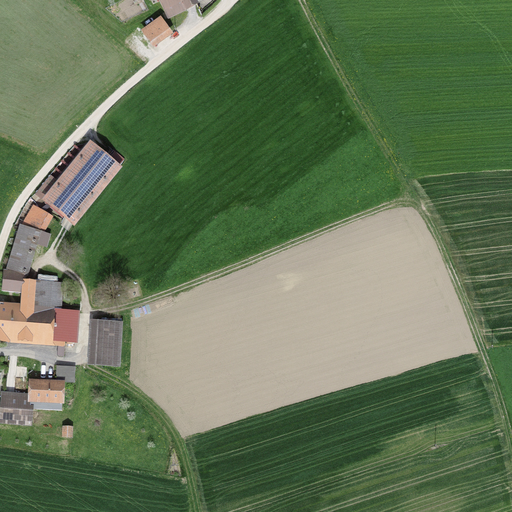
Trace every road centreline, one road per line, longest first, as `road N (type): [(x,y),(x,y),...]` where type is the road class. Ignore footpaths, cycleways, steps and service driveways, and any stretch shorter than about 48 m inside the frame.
road 1 (track): [(0,249),(39,173),(121,90),(232,0)]
road 2 (track): [(0,350),(79,356),(86,310),(80,281),(50,254),(64,228)]
